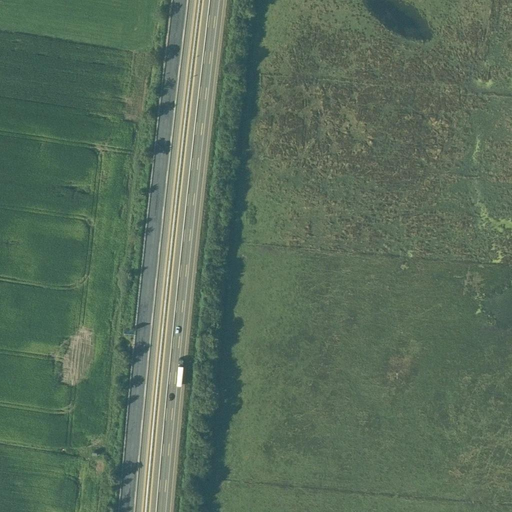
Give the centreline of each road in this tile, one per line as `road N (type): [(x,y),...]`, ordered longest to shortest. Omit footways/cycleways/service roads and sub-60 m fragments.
road 1 (motorway): [(189,0),(135,511)]
road 2 (motorway): [(159,511),(213,0)]
